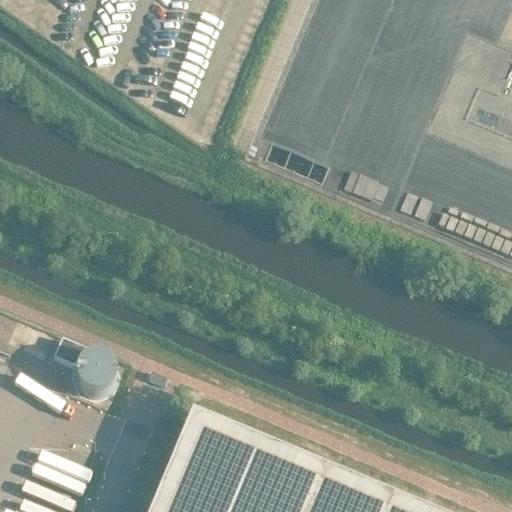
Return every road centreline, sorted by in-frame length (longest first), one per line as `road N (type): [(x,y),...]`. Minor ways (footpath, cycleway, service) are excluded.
road 1 (track): [(0,221),(511,432)]
road 2 (unclassified): [(146,397),(101,511)]
